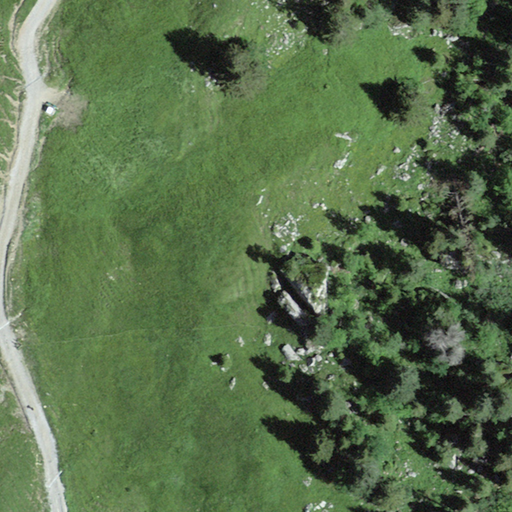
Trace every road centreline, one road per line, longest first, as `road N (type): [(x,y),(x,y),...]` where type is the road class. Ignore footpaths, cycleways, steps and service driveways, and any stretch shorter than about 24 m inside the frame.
road 1 (track): [(47,0),(28,41),(32,112),(0,260)]
road 2 (track): [(0,333),(43,430),(59,511)]
